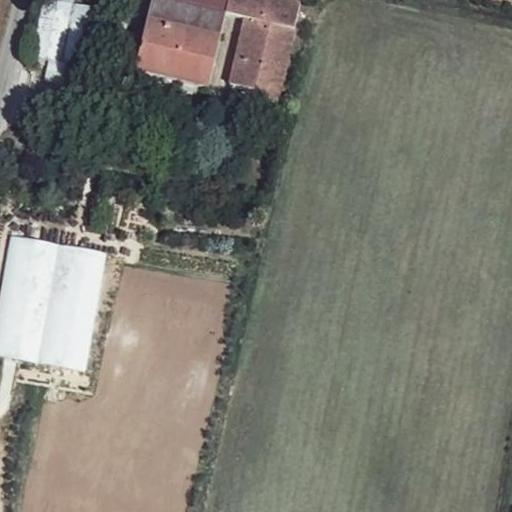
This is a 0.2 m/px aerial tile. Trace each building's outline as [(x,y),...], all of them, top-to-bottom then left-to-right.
[(72,0),(41,0),(34,61),(94,69),(102,8),(72,4),(72,0)] [(229,0),(149,0),(133,70),(208,87),(227,13),(229,0)] [(302,0),(229,0),(227,13),(243,17),(295,28),(302,0)] [(295,28),(243,17),(228,81),(254,86),(252,96),(279,100),(295,28)] [(254,86),(228,81),(226,90),(252,96),(254,86)]
